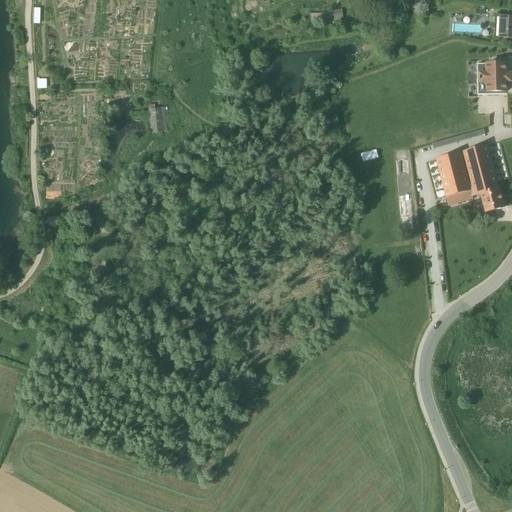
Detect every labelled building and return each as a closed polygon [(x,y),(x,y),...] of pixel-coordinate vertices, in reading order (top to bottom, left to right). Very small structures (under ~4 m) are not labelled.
[(330,19),(339,18),(338,10),(330,11),(330,19)] [(511,38),(511,18),(496,17),(495,38),(511,38)] [(478,96),(507,95),(507,82),(508,82),(510,80),(510,75),(508,73),(507,73),(507,64),(477,64),(478,96)] [(46,78),(37,78),(37,87),(46,87),(46,78)] [(160,109),(149,110),(152,133),(162,131),(160,109)] [(504,208),(499,189),(500,189),(488,146),(437,160),(449,206),(473,199),(472,196),(482,194),(487,213),(504,208)]
